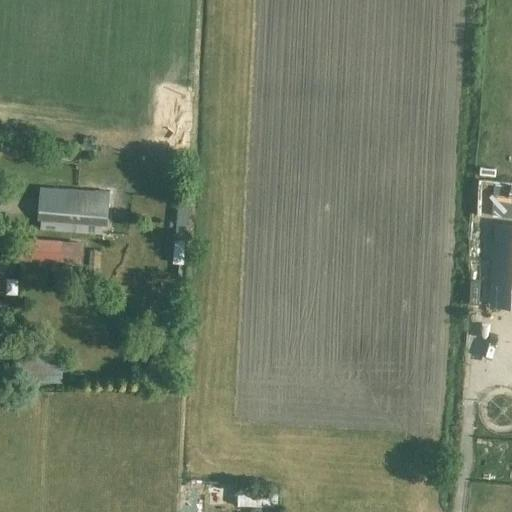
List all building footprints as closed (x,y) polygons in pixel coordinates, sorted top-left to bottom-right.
[(40,200),(38,219),(107,225),(110,193),(75,190),(74,203),(40,200)] [(511,306),(511,226),(494,226),(489,305),(511,306)] [(84,240),(14,236),(12,260),(82,264),(84,240)] [(167,392),(180,375),(159,360),(147,378),(167,392)] [(275,511),(276,489),(240,488),(240,502),(255,502),(255,511),(275,511)]
